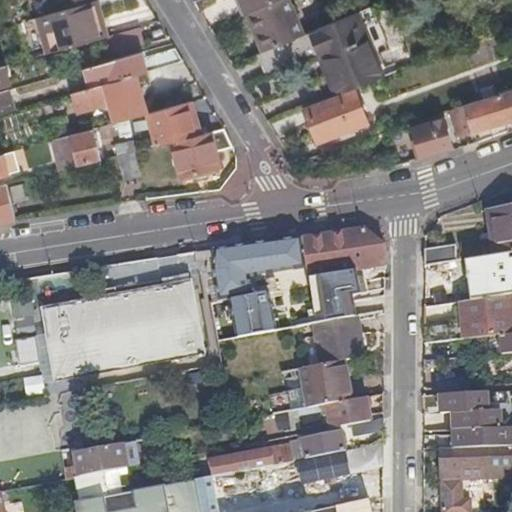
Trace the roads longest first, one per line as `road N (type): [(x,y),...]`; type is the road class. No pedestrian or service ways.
road 1 (residential): [(404,511),(405,195)]
road 2 (unclassified): [(0,255),(282,212)]
road 3 (residential): [(282,212),(273,182),(163,0)]
road 4 (unclassified): [(282,212),(405,195)]
